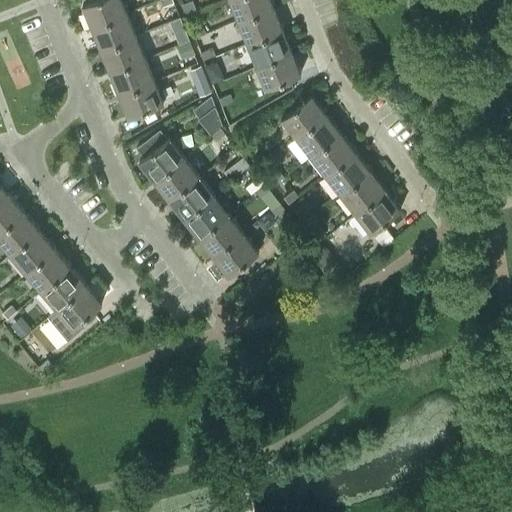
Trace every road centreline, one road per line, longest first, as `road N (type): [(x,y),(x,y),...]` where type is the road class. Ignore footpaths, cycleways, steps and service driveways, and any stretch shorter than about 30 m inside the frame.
road 1 (residential): [(419,183),(335,68),(306,0)]
road 2 (residential): [(101,248),(23,157),(81,100)]
road 3 (tertiary): [(471,0),(511,164)]
road 4 (residential): [(140,217),(118,188),(81,100)]
